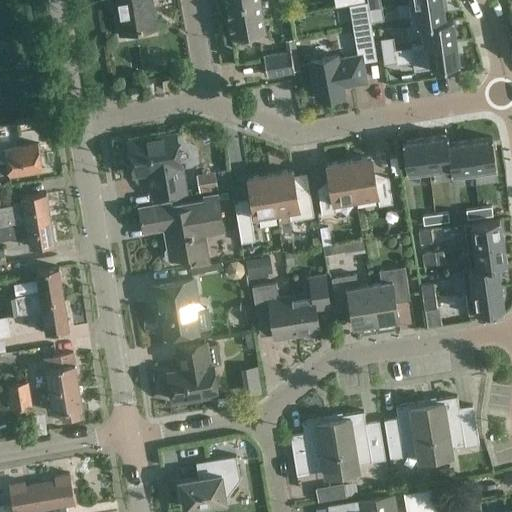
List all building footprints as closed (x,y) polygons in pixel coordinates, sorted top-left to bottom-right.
[(122,33),(127,38),(137,36),(140,29),(157,27),(152,0),(119,0),(119,1),(116,2),(122,33)] [(226,0),(233,37),(266,31),(260,0),(226,0)] [(428,0),(410,3),(413,25),(421,24),(421,23),(446,20),(445,19),(442,0),(428,0)] [(369,8),(371,21),(384,19),(382,6),(369,8)] [(446,20),(421,23),(421,24),(423,45),(457,41),(453,18),(445,19),(446,20)] [(383,51),(395,49),(393,37),(381,38),(383,51)] [(264,55),(267,75),(298,70),(294,38),(285,40),(287,51),(264,55)] [(460,63),(457,41),(423,45),(412,47),(415,69),(427,68),(433,67),(434,71),(445,69),(445,65),(460,63)] [(395,49),(383,51),(384,64),(397,62),(395,49)] [(310,59),(317,99),(345,94),(343,82),(350,81),(350,84),(367,81),(361,54),(338,58),(337,54),(310,59)] [(150,171),(154,197),(185,191),(175,134),(129,142),(134,173),(150,171)] [(448,135),(425,138),(430,173),(451,170),(452,170),(448,143),(449,142),(448,135)] [(492,137),(470,140),(474,175),(497,172),(492,137)] [(425,138),(403,141),(408,176),(430,173),(425,138)] [(449,142),(448,143),(452,170),(451,170),(452,178),(474,175),(470,140),(449,142)] [(0,173),(10,172),(10,174),(43,169),(38,143),(6,149),(8,160),(0,161),(0,173)] [(378,194),(380,204),(393,202),(389,176),(376,179),(372,156),(350,160),(356,198),(378,194)] [(343,200),(356,198),(350,160),(327,163),(331,186),(318,188),(322,214),(323,216),(337,214),(337,212),(341,212),(344,206),(343,200)] [(289,209),(291,219),(315,215),(310,190),(297,192),(293,169),(271,173),(278,211),(289,209)] [(215,171),(196,174),(199,192),(218,188),(215,171)] [(248,177),(255,215),(278,211),(271,173),(248,177)] [(0,225),(51,218),(46,192),(21,196),(22,202),(0,205),(0,225)] [(189,255),(191,265),(210,262),(205,234),(223,231),(217,194),(205,196),(206,200),(171,206),(170,202),(140,207),(144,231),(165,228),(168,247),(166,250),(167,257),(173,261),(179,260),(181,257),(189,255)] [(254,239),(247,201),(235,203),(241,241),(254,239)] [(490,201),(479,202),(480,216),(492,214),(490,201)] [(478,202),(465,204),(467,217),(479,215),(478,202)] [(447,207),(435,208),(437,221),(449,220),(447,207)] [(433,209),(421,211),(423,224),(435,222),(433,209)] [(51,218),(0,225),(0,240),(28,236),(30,247),(55,242),(51,218)] [(504,218),(473,222),(476,242),(507,238),(504,218)] [(446,226),(432,228),(434,240),(447,238),(446,226)] [(507,238),(476,242),(478,262),(503,258),(510,257),(507,238)] [(449,246),(435,248),(438,261),(451,259),(449,246)] [(478,262),(470,263),(473,283),(506,278),(503,258),(478,262)] [(250,275),(268,274),(266,260),(249,261),(250,275)] [(0,307),(64,296),(59,266),(36,270),(40,292),(0,298),(0,307)] [(370,284),(376,321),(399,318),(395,296),(408,294),(404,266),(380,269),(381,282),(370,284)] [(350,303),(354,325),(376,321),(370,284),(358,286),(356,273),(332,277),(336,305),(350,303)] [(290,295),(297,334),(320,331),(316,308),(330,305),(325,274),(305,277),(303,293),(290,295)] [(444,274),(431,275),(433,288),(446,286),(444,274)] [(161,306),(166,336),(198,330),(193,300),(198,300),(194,278),(153,285),(156,307),(161,306)] [(506,278),(473,283),(476,303),(509,299),(506,278)] [(271,315),(275,338),(297,334),(290,295),(279,297),(276,282),(252,286),(257,317),(271,315)] [(446,286),(433,288),(435,300),(448,298),(446,286)] [(69,328),(64,296),(0,307),(0,327),(14,326),(12,314),(42,309),(46,332),(69,328)] [(189,397),(190,400),(201,398),(201,395),(218,392),(213,364),(209,365),(205,341),(178,346),(182,370),(168,372),(172,400),(189,397)] [(45,369),(49,390),(79,385),(75,364),(75,363),(73,352),(52,355),(52,357),(44,358),(46,369),(45,369)] [(0,411),(19,409),(19,407),(32,405),(28,381),(7,384),(9,393),(0,394),(0,411)] [(61,410),(63,421),(81,418),(79,407),(83,406),(79,385),(49,390),(53,412),(61,410)] [(427,403),(436,457),(454,454),(453,453),(452,448),(479,443),(473,405),(459,407),(457,395),(435,399),(436,402),(427,403)] [(418,459),(418,460),(436,457),(427,403),(419,405),(418,402),(396,405),(398,417),(384,419),(390,458),(417,453),(418,459)] [(334,419),(342,472),(360,469),(360,468),(359,468),(358,463),(386,458),(379,420),(366,422),(364,410),(341,414),(342,417),(334,419)] [(324,474),(325,475),(342,472),(334,419),(325,420),(325,417),(302,420),(304,432),(291,435),(297,473),(324,468),(325,474),(324,474)] [(183,497),(185,507),(226,500),(226,498),(240,478),(236,455),(203,460),(205,476),(180,480),(181,483),(177,484),(179,497),(183,497)] [(44,511),(67,511),(66,504),(75,502),(70,473),(54,476),(55,480),(40,482),(45,508),(59,505),(59,509),(44,511)] [(29,511),(29,510),(45,508),(40,482),(25,485),(25,481),(9,484),(13,511),(29,511)] [(406,490),(407,511),(440,511),(438,487),(406,490)] [(337,511),(392,511),(395,511),(393,495),(359,501),(336,504),(337,511)]
